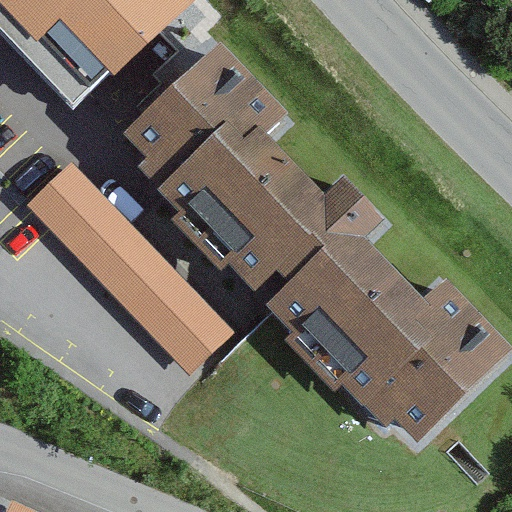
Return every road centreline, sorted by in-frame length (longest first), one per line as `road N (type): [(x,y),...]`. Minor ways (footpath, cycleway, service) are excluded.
road 1 (tertiary): [(351,0),(511,171)]
road 2 (unknown): [(181,384),(0,292)]
road 3 (unknown): [(0,263),(128,121)]
road 4 (residential): [(157,511),(0,449)]
